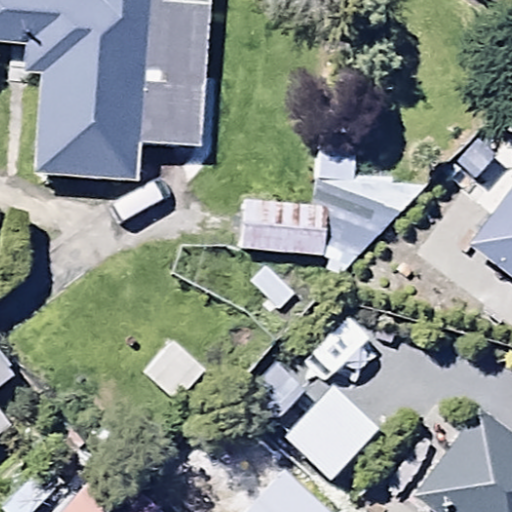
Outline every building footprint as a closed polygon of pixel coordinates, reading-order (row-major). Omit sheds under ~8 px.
[(193,12),(22,9),(18,194),(189,197),(193,12)] [(511,130),(503,124),(481,156),(511,177),(511,130)] [(511,187),(509,185),(447,274),(511,319),(511,187)] [(305,227),(221,225),(220,278),(303,281),(305,227)] [(290,427),(247,383),(208,420),(251,465),(290,427)] [(511,511),(511,476),(455,433),(395,511),(511,511)] [(311,511),(268,471),(230,511),(311,511)] [(3,511),(55,511),(30,486),(3,511)]
